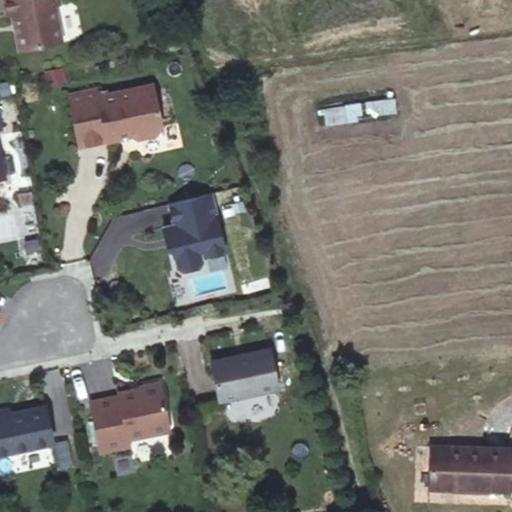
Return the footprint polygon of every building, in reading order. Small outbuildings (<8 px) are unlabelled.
[(3,0),(6,9),(9,9),(17,44),(60,34),(52,0),(3,0)] [(161,22),(146,27),(151,41),(165,37),(161,22)] [(51,66),(38,69),(41,83),(54,80),(51,66)] [(90,93),(88,84),(59,90),(71,144),(114,135),(113,133),(120,131),(129,137),(148,133),(154,124),(145,82),(90,93)] [(210,185),(164,195),(169,220),(162,222),(170,263),(224,252),(210,185)] [(282,391),(276,352),(217,361),(223,400),(282,391)] [(162,431),(152,382),(131,386),(127,394),(82,403),(93,453),(123,445),(122,440),(162,431)] [(0,450),(44,441),(37,405),(0,412),(0,450)] [(429,489),(509,496),(511,450),(433,446),(429,489)]
